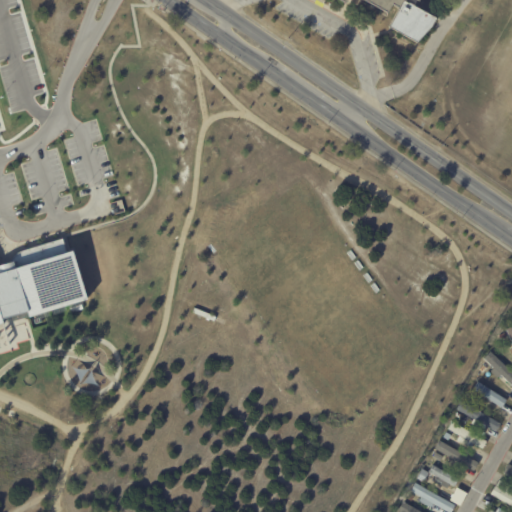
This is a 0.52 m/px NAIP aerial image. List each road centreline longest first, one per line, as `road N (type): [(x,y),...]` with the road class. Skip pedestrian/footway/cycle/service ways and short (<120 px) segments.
road 1 (secondary): [(171,0),(511,236)]
road 2 (secondary): [(511,210),(210,0)]
